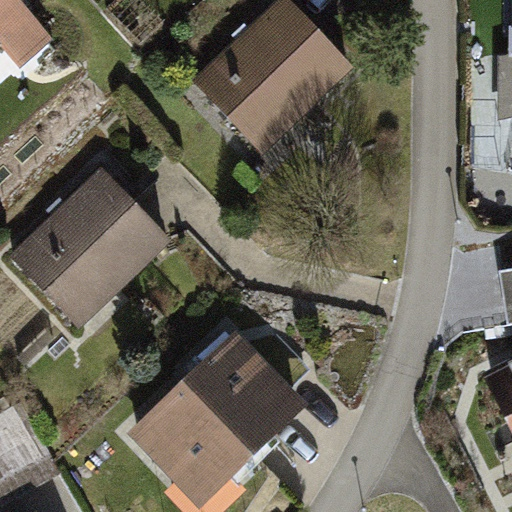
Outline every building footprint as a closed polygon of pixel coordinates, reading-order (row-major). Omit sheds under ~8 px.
[(0,0),(0,68),(5,75),(41,44),(1,0),(0,0)] [(204,81),(260,142),(343,66),(287,6),(204,81)] [(100,179),(18,257),(79,321),(161,243),(100,179)] [(511,273),(503,275),(511,326),(511,325),(511,273)] [(301,410),(236,340),(133,436),(198,505),(301,410)] [(511,366),(490,378),(511,421),(511,366)] [(22,415),(0,426),(0,493),(50,468),(22,415)]
